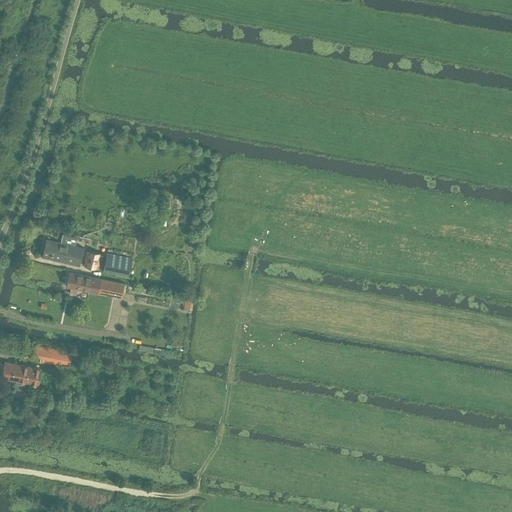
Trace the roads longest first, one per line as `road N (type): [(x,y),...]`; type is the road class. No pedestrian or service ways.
road 1 (unclassified): [(0,237),(78,0)]
road 2 (unknown): [(0,470),(187,494)]
